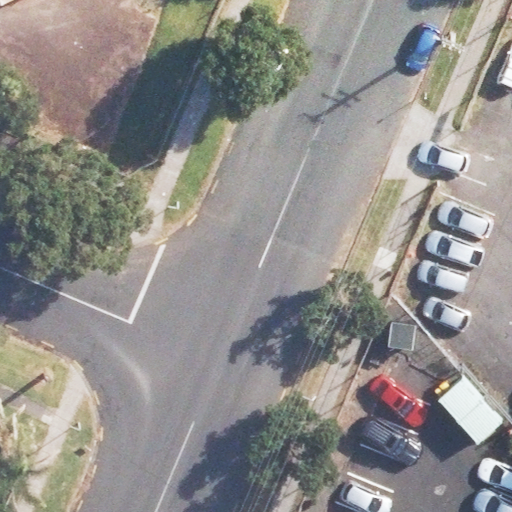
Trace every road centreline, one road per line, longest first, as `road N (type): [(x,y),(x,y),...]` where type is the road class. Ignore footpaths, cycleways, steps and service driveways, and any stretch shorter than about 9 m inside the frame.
road 1 (tertiary): [(227,361),(379,0)]
road 2 (tertiary): [(0,265),(227,361)]
road 3 (tertiary): [(164,511),(227,361)]
